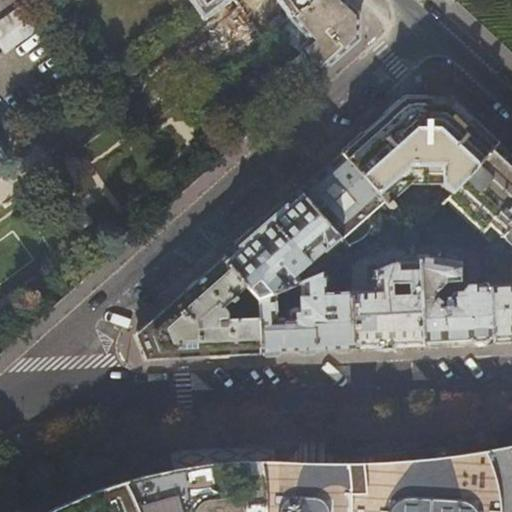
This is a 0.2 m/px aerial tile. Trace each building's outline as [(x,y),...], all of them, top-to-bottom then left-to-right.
[(290,18),(312,0),(195,0),(205,12),(221,0),(260,0),(267,8),(266,14),(271,21),(276,21),(279,25),(290,18)] [(356,14),(340,0),(312,0),(290,18),(310,41),(299,51),(318,73),(342,52),(356,40),(356,14)] [(0,46),(3,55),(38,43),(27,10),(0,18),(0,46)] [(355,140),(338,155),(386,210),(391,206),(389,204),(390,203),(387,201),(407,184),(438,185),(449,195),(497,144),(474,123),(447,98),(403,98),(391,108),(355,140)] [(511,158),(497,144),(449,195),(446,199),(482,230),(496,215),(502,220),(494,229),(498,234),(511,219),(511,158)] [(319,173),(297,192),(340,240),(355,257),(358,254),(360,248),(360,244),(359,240),(366,234),(371,235),(377,233),(380,230),(382,231),(386,228),(395,220),(386,210),(338,155),(319,173)] [(324,254),(340,240),(297,192),(260,225),(221,259),(242,283),(258,301),(274,294),(295,286),(300,283),(293,276),(305,265),(305,264),(310,260),(314,265),(320,260),(315,255),(321,251),(324,254)] [(511,219),(498,234),(496,236),(511,248),(511,256),(510,259),(511,259),(511,219)] [(415,255),(415,261),(420,345),(452,344),(489,342),(486,284),(463,285),(460,290),(450,291),(446,295),(446,300),(438,301),(433,298),(433,291),(442,282),(459,280),(459,261),(452,260),(452,254),(444,253),(443,259),(415,255)] [(232,292),(242,283),(221,259),(181,295),(135,335),(145,358),(213,355),(260,353),(258,308),(224,309),(222,305),(219,302),(226,296),(229,298),(233,294),(232,292)] [(373,290),(348,292),(351,349),(383,347),(420,345),(415,261),(394,261),(372,270),(373,290)] [(511,265),(510,269),(511,283),(486,284),(489,342),(511,341),(511,265)] [(322,274),(300,283),(295,286),(295,297),(299,297),(299,298),(300,298),(300,299),(299,300),(299,310),(286,310),(286,319),(275,319),(274,294),(258,301),(258,308),(260,353),(306,351),(351,349),(348,292),(323,293),(322,274)] [(511,511),(511,472),(508,462),(501,448),(486,451),(475,454),(402,462),(375,465),(340,467),(324,466),(278,463),(259,463),(214,464),(123,482),(95,492),(47,511),(511,511)]
